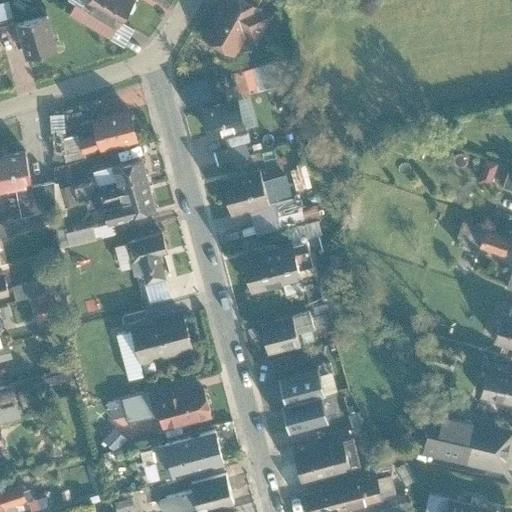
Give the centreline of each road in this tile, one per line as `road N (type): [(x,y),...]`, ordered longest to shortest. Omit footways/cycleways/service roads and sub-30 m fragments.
road 1 (residential): [(150,61),(270,511)]
road 2 (residential): [(0,114),(150,61)]
